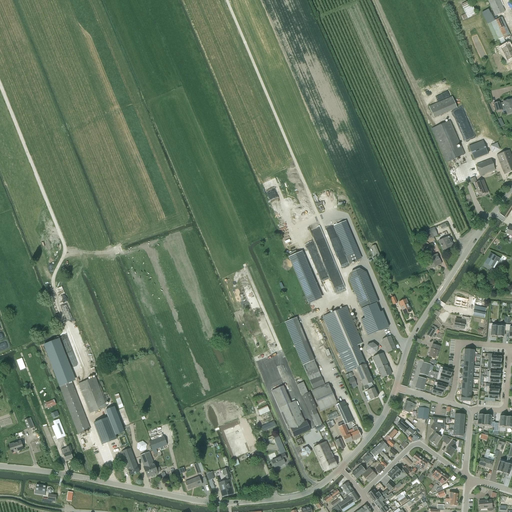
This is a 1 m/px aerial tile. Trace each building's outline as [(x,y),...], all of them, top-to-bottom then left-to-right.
[(471,0),(461,4),(465,14),(461,16),(463,20),(476,14),(471,0)] [(487,0),(495,16),(505,12),(499,0),(487,0)] [(504,39),(510,36),(502,18),(496,21),(504,39)] [(511,51),(508,45),(501,49),(508,61),(511,59),(511,51)] [(434,118),(458,108),(453,97),(430,106),(434,118)] [(511,100),(507,101),(507,100),(503,102),(503,103),(500,104),(500,102),(493,104),(496,112),(506,109),(507,114),(511,113),(511,100)] [(446,162),(464,154),(450,121),(431,129),(446,162)] [(488,154),(483,141),(469,147),(474,160),(488,154)] [(497,142),(490,145),(493,152),(500,149),(497,142)] [(505,175),(511,171),(511,157),(509,151),(497,156),(501,167),(505,175)] [(480,176),(495,171),(491,159),(476,165),(480,176)] [(479,196),(488,192),(483,180),(474,184),(479,196)] [(344,222),(334,226),(336,230),(350,264),(359,259),(345,226),(344,222)] [(443,251),(453,246),(448,236),(439,241),(443,251)] [(302,252),(288,258),(308,305),(322,299),(302,252)] [(431,268),(441,264),(437,254),(427,258),(431,268)] [(491,267),(495,260),(498,262),(500,259),(490,254),(485,263),(491,267)] [(340,275),(337,265),(326,265),(332,282),(332,281),(336,291),(346,288),(340,274),(340,275)] [(376,303),(378,302),(366,273),(349,279),(361,309),(376,303)] [(408,304),(405,299),(399,302),(404,314),(411,311),(409,307),(410,307),(408,304)] [(450,299),(449,309),(463,312),(465,303),(450,299)] [(365,319),(360,321),(367,337),(389,328),(382,312),(380,313),(376,303),(361,309),(365,319)] [(373,382),(358,348),(361,347),(360,344),(362,343),(346,306),(323,317),(339,353),(347,372),(355,369),(365,390),(369,388),(368,384),(371,383),(373,382)] [(474,306),(472,316),(484,318),(486,308),(474,306)] [(469,322),(469,318),(462,316),(461,320),(455,319),(454,327),(463,329),(465,321),(469,322)] [(313,361),(305,341),(296,318),(285,322),(296,350),(302,365),(303,365),(313,361)] [(497,336),(498,324),(489,323),(488,330),(491,330),(490,336),(497,336)] [(506,331),(507,325),(498,324),(497,336),(503,337),(504,331),(506,331)] [(432,326),(430,328),(426,335),(430,338),(431,338),(432,335),(436,328),(432,326)] [(387,353),(396,349),(391,336),(382,340),(387,353)] [(57,339),(43,345),(60,386),(71,382),(74,381),(57,339)] [(367,345),(366,351),(370,355),(376,353),(377,347),(372,343),(367,345)] [(428,357),(435,359),(436,356),(438,356),(440,347),(432,345),(431,349),(430,349),(428,357)] [(377,368),(387,363),(383,353),(372,357),(377,368)] [(501,363),(501,357),(494,356),(494,354),(487,354),(487,356),(488,356),(488,362),(501,363)] [(16,360),(20,370),(25,368),(21,358),(16,360)] [(308,378),(319,373),(313,361),(303,365),(308,378)] [(500,369),(501,363),(488,362),(487,370),(494,370),(494,368),(500,369)] [(387,363),(377,368),(381,378),(391,374),(387,363)] [(438,373),(450,377),(452,371),(440,367),(438,373)] [(448,383),(450,377),(438,373),(436,379),(448,383)] [(309,381),(311,384),(313,389),(324,384),(320,376),(309,381)] [(78,384),(90,413),(106,407),(95,378),(78,384)] [(435,382),(433,388),(439,390),(443,391),(445,392),(447,386),(435,382)] [(71,383),(69,384),(60,388),(78,434),(90,430),(72,384),(71,383)] [(368,384),(369,388),(370,390),(367,391),(371,400),(378,397),(374,388),(373,388),(371,383),(368,384)] [(328,384),(311,391),(320,411),(336,404),(328,384)] [(485,387),(486,387),(486,393),(488,393),(498,393),(499,387),(492,387),(492,384),(485,384),(485,387)] [(290,404),(283,386),(271,392),(288,429),(290,429),(294,437),(310,430),(306,421),(304,422),(295,401),(290,404)] [(439,390),(433,388),(431,393),(441,396),(443,391),(439,390)] [(309,392),(302,395),(302,396),(309,412),(311,416),(311,417),(316,427),(322,424),(317,413),(315,410),(315,409),(316,409),(311,398),(309,393),(309,392)] [(498,393),(488,393),(488,398),(484,398),(484,401),(491,401),(491,399),(498,399),(498,393)] [(255,400),(258,406),(267,402),(264,396),(255,400)] [(345,425),(353,421),(344,401),(336,405),(338,409),(345,425)] [(414,410),(415,405),(413,404),(406,401),(402,411),(409,413),(411,409),(414,410)] [(260,416),(270,411),(267,406),(258,410),(260,416)] [(114,407),(105,410),(108,417),(115,435),(124,432),(114,407)] [(421,408),(419,420),(427,421),(429,409),(421,408)] [(329,421),(339,416),(337,410),(327,414),(329,421)] [(473,426),(484,427),(484,415),(478,415),(477,421),(474,421),(473,426)] [(484,415),(484,427),(494,427),(494,423),(494,422),(490,422),(491,416),(484,415)] [(505,427),(506,417),(500,417),(500,416),(499,423),(494,423),(494,427),(494,430),(499,431),(499,427),(505,427)] [(108,417),(93,423),(102,444),(116,439),(115,435),(108,417)] [(444,426),(445,420),(432,417),(434,423),(430,428),(436,433),(433,436),(432,435),(429,439),(432,443),(435,446),(441,438),(441,437),(442,436),(440,435),(441,433),(439,432),(442,429),(443,430),(444,426)] [(29,429),(34,427),(30,418),(25,420),(29,429)] [(263,432),(276,426),(274,421),(261,427),(263,432)] [(338,427),(342,437),(345,444),(352,441),(346,427),(345,424),(344,422),(337,425),(338,427)] [(400,422),(396,426),(399,429),(401,431),(402,430),(405,433),(407,430),(412,435),(414,432),(404,423),(403,424),(400,422)] [(57,439),(65,436),(60,423),(52,426),(57,439)] [(352,441),(361,437),(356,427),(352,429),(353,429),(348,431),(352,441)] [(391,441),(398,433),(393,429),(387,436),(390,439),(387,443),(392,447),(395,444),(391,441)] [(442,440),(442,441),(447,445),(448,444),(451,440),(448,438),(448,437),(443,435),(442,440)] [(152,451),(156,449),(167,445),(163,436),(149,442),(152,451)] [(298,446),(304,444),(301,438),(296,441),(298,446)] [(339,450),(345,448),(340,439),(335,441),(339,450)] [(12,453),(23,449),(20,441),(9,445),(12,453)] [(146,450),(146,445),(142,441),(137,443),(137,449),(141,452),(146,450)] [(449,448),(445,453),(448,455),(448,456),(451,458),(454,454),(453,454),(455,451),(451,449),(455,443),(452,441),(448,447),(449,448)] [(319,460),(331,454),(326,442),(313,448),(319,460)] [(388,448),(382,442),(380,444),(376,447),(381,452),(384,450),(386,451),(388,448)] [(65,448),(60,450),(62,456),(63,455),(65,461),(73,458),(71,453),(72,452),(71,451),(70,446),(66,447),(67,448),(65,448)] [(373,450),(378,455),(380,454),(388,462),(389,460),(387,458),(388,458),(384,454),(384,455),(381,452),(376,447),(373,450)] [(131,475),(139,472),(130,449),(121,452),(128,471),(129,470),(131,475)] [(478,466),(484,467),(488,457),(490,451),(486,449),(483,459),(481,458),(478,466)] [(378,455),(373,450),(370,453),(377,460),(379,458),(377,456),(378,455)] [(484,467),(490,469),(494,457),(497,458),(499,452),(496,451),(493,458),(488,457),(484,467)] [(155,469),(156,469),(153,463),(153,464),(149,452),(139,456),(144,467),(143,468),(145,473),(155,469)] [(366,464),(373,457),(368,453),(362,460),(366,464)] [(283,461),(286,459),(284,454),(280,455),(281,457),(271,461),(274,468),(285,464),(283,461)] [(331,454),(319,460),(324,472),(336,466),(331,454)] [(416,465),(421,458),(415,454),(412,458),(417,461),(414,464),(416,466),(416,465)] [(506,461),(503,473),(509,475),(511,464),(511,462),(509,462),(510,457),(508,456),(506,461)] [(412,464),(405,457),(402,460),(409,467),(412,464)] [(416,465),(416,466),(416,465),(422,470),(424,467),(427,463),(421,458),(416,465)] [(500,459),(496,471),(503,473),(506,461),(500,459)] [(378,474),(385,468),(382,465),(376,471),(378,474)] [(361,466),(351,474),(356,479),(365,471),(361,466)] [(411,472),(406,466),(403,468),(408,474),(411,472)] [(401,472),(396,467),(393,470),(390,472),(387,476),(392,481),(396,478),(396,479),(399,476),(398,475),(401,472)] [(155,469),(145,473),(147,478),(158,474),(157,473),(160,472),(158,468),(156,469),(155,469)] [(376,476),(369,468),(361,475),(368,483),(376,476)] [(443,474),(437,469),(433,474),(431,477),(437,481),(443,474)] [(449,478),(443,474),(437,481),(442,485),(445,482),(445,483),(449,478)] [(201,485),(198,477),(185,482),(188,490),(201,485)] [(222,497),(233,494),(229,480),(218,483),(222,497)] [(339,504),(338,505),(342,511),(343,511),(353,506),(355,505),(354,503),(359,500),(353,492),(347,483),(341,487),(348,496),(346,497),(347,499),(339,504)] [(433,492),(434,492),(438,486),(435,484),(430,492),(432,493),(433,492)] [(45,492),(46,486),(36,485),(35,491),(35,494),(43,495),(44,496),(45,492)] [(326,504),(339,494),(336,490),(325,499),(325,500),(323,501),(326,504)] [(376,494),(373,490),(367,494),(374,503),(381,497),(382,497),(384,496),(382,493),(380,495),(378,492),(376,494)] [(398,500),(406,494),(404,491),(396,497),(398,500)] [(445,497),(445,499),(457,500),(457,494),(454,494),(454,492),(449,492),(449,497),(445,497)] [(391,494),(387,496),(385,494),(384,496),(382,497),(381,497),(374,503),(376,507),(386,500),(387,501),(393,496),(391,494)] [(408,500),(406,497),(399,501),(401,505),(408,500)] [(340,502),(338,499),(331,504),(333,508),(340,502)] [(386,501),(387,501),(386,500),(376,507),(379,510),(384,506),(386,504),(385,503),(386,502),(386,501)] [(479,509),(487,509),(487,511),(489,511),(490,511),(492,511),(493,510),(493,507),(492,507),(491,500),(479,501),(479,509)]
